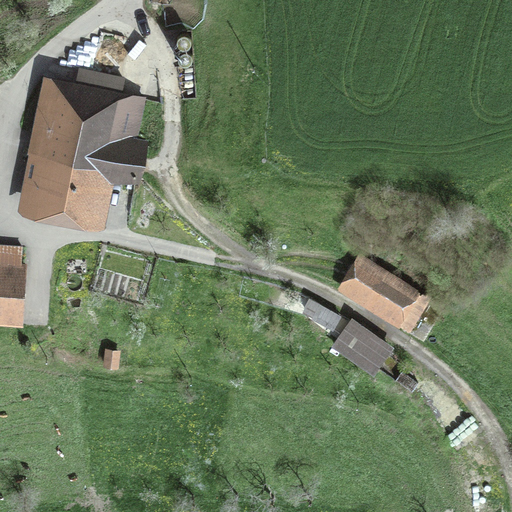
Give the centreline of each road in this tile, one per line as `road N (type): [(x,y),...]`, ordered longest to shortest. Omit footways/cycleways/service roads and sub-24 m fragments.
road 1 (track): [(511,507),(506,478),(453,385),(291,280),(236,270)]
road 2 (track): [(236,270),(219,239),(172,195),(165,173),(177,132),(174,65),(133,0)]
road 3 (track): [(236,270),(0,233)]
road 4 (track): [(0,117),(14,88),(56,47),(123,14),(132,0)]
